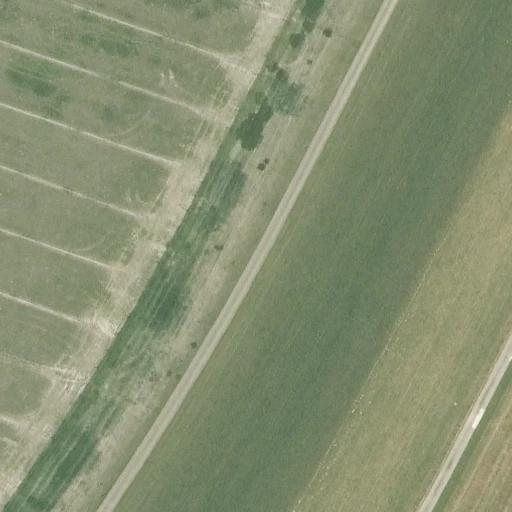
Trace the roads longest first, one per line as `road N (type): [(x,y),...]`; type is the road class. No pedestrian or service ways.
road 1 (track): [(102,511),(253,269),(394,0)]
road 2 (track): [(511,345),(425,511)]
